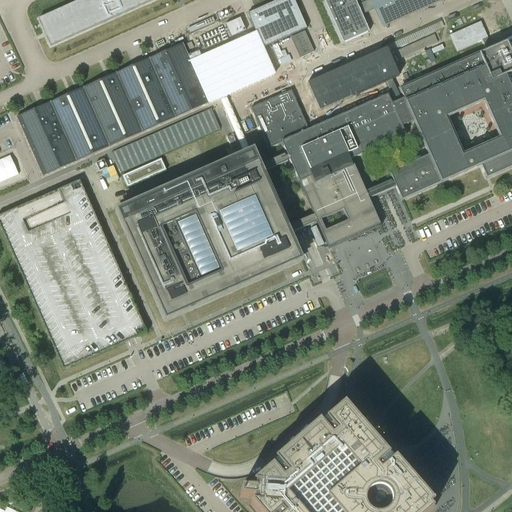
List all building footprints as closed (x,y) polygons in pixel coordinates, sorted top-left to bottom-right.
[(81,0),(48,15),(38,20),(43,30),(50,47),(154,0),(81,0)] [(256,11),(247,15),(249,20),(262,49),(306,29),(300,15),(297,8),(293,0),(279,0),(257,10),(256,11)] [(324,0),(342,43),(369,31),(361,13),(358,6),(355,0),(324,0)] [(358,6),(361,13),(373,7),(381,25),(438,0),(369,0),(370,0),(358,6)] [(212,18),(188,29),(190,33),(214,22),(212,18)] [(229,24),(225,25),(230,38),(235,36),(245,32),(239,19),(229,24)] [(480,21),(449,35),(456,50),(481,39),(486,50),(492,48),(487,37),(480,21)] [(304,32),(290,38),(299,59),(313,52),(304,32)] [(190,63),(189,63),(208,104),(218,99),(223,109),(224,113),(244,155),(250,153),(231,111),(225,96),(274,75),(255,34),(190,63)] [(433,34),(410,44),(415,55),(438,45),(433,34)] [(386,45),(388,49),(401,44),(399,39),(386,45)] [(379,225),(368,199),(395,187),(401,201),(477,167),(480,166),(484,175),(488,173),(490,177),(493,176),(511,167),(511,57),(508,49),(506,43),(493,49),(487,51),(399,90),(403,99),(401,100),(393,103),(391,105),(387,96),(308,130),(302,116),(291,91),(250,109),(266,146),(268,150),(281,144),(287,157),(315,222),(327,248),(379,225)] [(181,44),(16,118),(42,177),(201,107),(205,105),(208,104),(189,63),(181,44)] [(385,47),(305,83),(311,95),(309,96),(311,102),(314,101),(317,109),(318,111),(319,111),(384,82),(385,83),(393,103),(401,100),(391,79),(398,76),(385,47)] [(204,112),(112,153),(114,156),(121,173),(219,130),(214,118),(224,113),(223,109),(212,114),(210,110),(208,111),(205,105),(201,107),(204,112)] [(232,136),(226,138),(231,148),(236,146),(232,136)] [(244,155),(116,212),(165,321),(300,261),(288,234),(315,221),(313,216),(286,228),(262,174),(289,162),(287,156),(259,169),(252,152),(250,153),(244,155)] [(123,176),(128,188),(167,170),(162,159),(123,176)] [(82,182),(0,217),(0,227),(63,370),(125,343),(131,340),(139,336),(148,332),(82,182)] [(71,391),(81,391),(81,381),(71,382),(71,391)] [(386,458),(387,458),(381,450),(371,439),(348,413),(345,410),(343,407),(342,406),(340,408),(323,422),(324,423),(320,426),(319,427),(317,424),(273,462),(275,465),(271,469),(270,468),(251,484),(252,485),(253,485),(253,490),(240,489),(239,498),(252,499),(251,504),(250,505),(255,511),(429,511),(430,511),(434,508),(431,504),(397,464),(393,460),(390,462),(386,458)]
